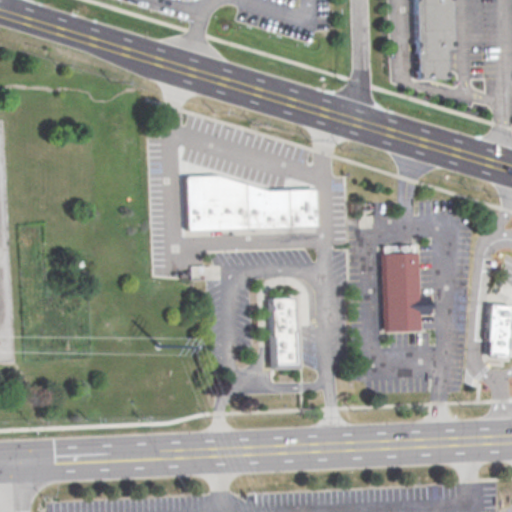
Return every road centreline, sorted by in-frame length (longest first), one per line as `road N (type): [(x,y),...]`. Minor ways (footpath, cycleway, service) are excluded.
road 1 (secondary): [(511,169),(181,66)]
road 2 (secondary): [(511,440),(172,455)]
road 3 (secondary): [(181,66),(0,8)]
road 4 (residential): [(356,0),(356,123)]
